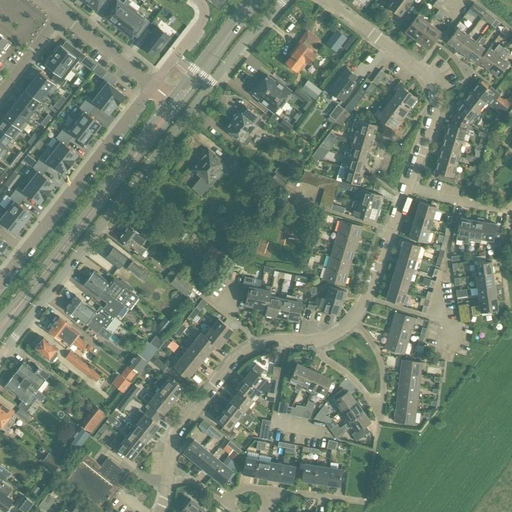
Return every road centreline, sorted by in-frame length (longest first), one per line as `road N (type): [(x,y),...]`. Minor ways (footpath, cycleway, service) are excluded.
road 1 (residential): [(0,356),(211,81),(284,0)]
road 2 (primary): [(0,328),(174,103)]
road 3 (residential): [(153,87),(0,283)]
road 4 (residential): [(407,186),(431,116),(431,86),(327,0)]
road 5 (residential): [(168,482),(172,437),(232,360),(274,340),(316,340)]
road 6 (residential): [(351,321),(407,186)]
road 7 (primary): [(174,103),(254,0)]
